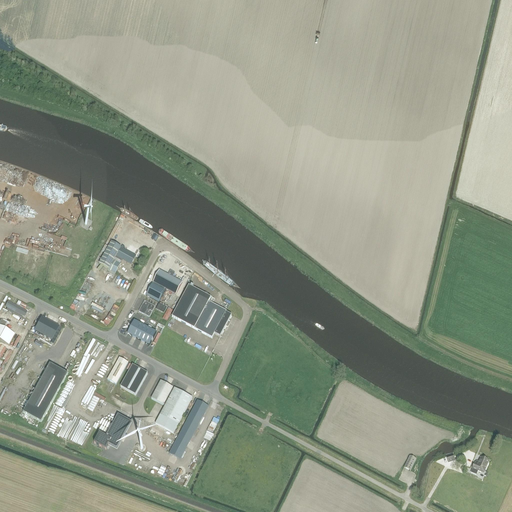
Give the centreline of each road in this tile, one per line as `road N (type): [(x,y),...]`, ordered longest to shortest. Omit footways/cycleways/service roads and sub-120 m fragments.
road 1 (unclassified): [(109,339),(161,245),(247,309),(211,393)]
road 2 (unclassified): [(430,511),(211,393)]
road 3 (unclassified): [(109,339),(0,283)]
